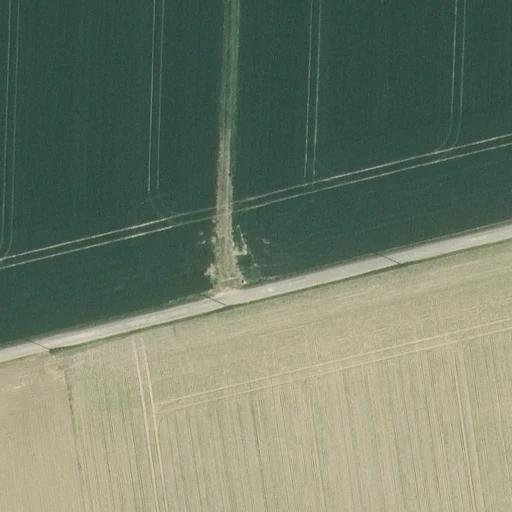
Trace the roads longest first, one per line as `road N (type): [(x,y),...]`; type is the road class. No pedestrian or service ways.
road 1 (track): [(511,230),(0,355)]
road 2 (track): [(227,300),(238,0)]
